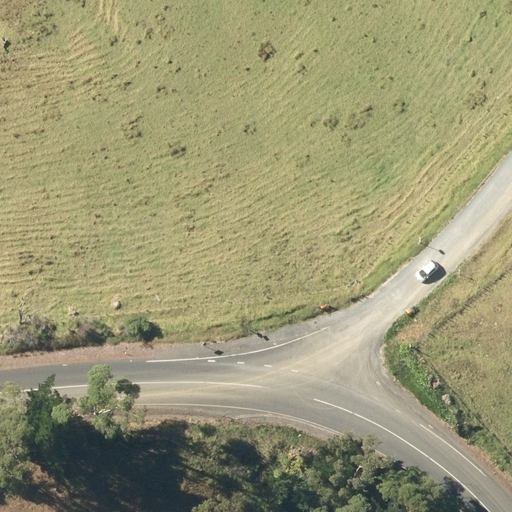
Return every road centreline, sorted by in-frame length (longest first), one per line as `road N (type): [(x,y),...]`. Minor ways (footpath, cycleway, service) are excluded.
road 1 (unclassified): [(297,393),(511,182)]
road 2 (tertiary): [(0,393),(120,381),(297,393)]
road 3 (tertiary): [(297,393),(403,437),(470,488),(488,511)]
